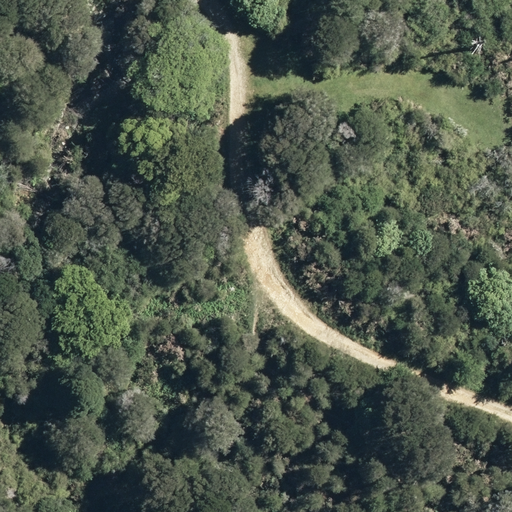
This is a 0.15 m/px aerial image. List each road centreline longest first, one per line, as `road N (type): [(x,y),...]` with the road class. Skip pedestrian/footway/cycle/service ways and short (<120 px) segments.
road 1 (track): [(205,0),(235,73),(247,198),(300,300),(381,369),(511,411)]
road 2 (track): [(440,511),(430,385)]
